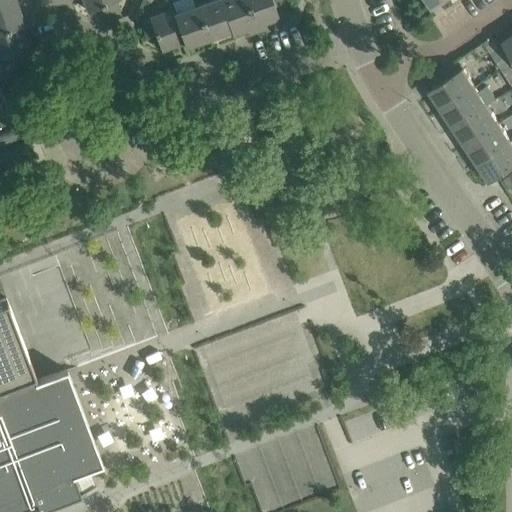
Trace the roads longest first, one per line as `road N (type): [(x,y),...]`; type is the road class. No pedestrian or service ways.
road 1 (residential): [(358,39),(177,101),(167,77),(69,25),(60,0)]
road 2 (residential): [(511,283),(379,78)]
road 3 (residential): [(379,78),(420,48),(444,50),(511,4)]
